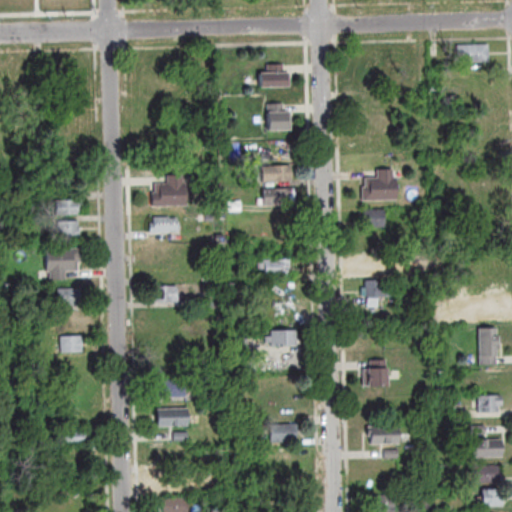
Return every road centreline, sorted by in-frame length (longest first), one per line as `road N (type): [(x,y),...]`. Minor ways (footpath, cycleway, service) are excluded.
road 1 (residential): [(336,511),(320,0)]
road 2 (residential): [(124,511),(110,0)]
road 3 (residential): [(511,20),(0,34)]
